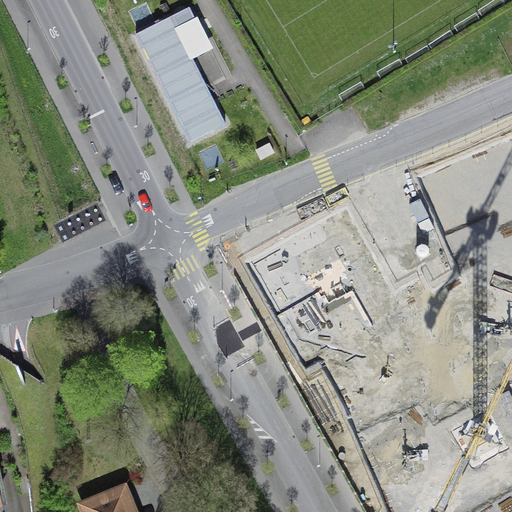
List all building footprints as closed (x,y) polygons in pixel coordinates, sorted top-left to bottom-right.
[(191,6),(136,33),(190,141),(226,123),(180,32),(199,22),(191,6)] [(511,141),(424,179),(465,275),(511,255),(511,141)] [(344,213),(252,264),(306,361),(398,310),(344,213)] [(354,421),(393,511),(394,511),(465,482),(426,390),(354,421)] [(479,511),(473,500),(465,482),(394,511),(479,511)] [(130,511),(123,492),(85,507),(87,511),(130,511)]
